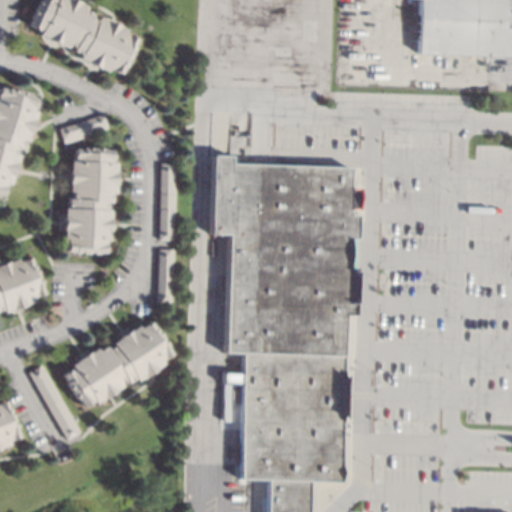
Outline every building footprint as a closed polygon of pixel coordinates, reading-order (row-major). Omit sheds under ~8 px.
[(71,0),(79,4),(77,7),(91,14),(90,17),(103,24),(105,21),(118,27),(117,31),(134,39),(119,73),(100,64),(98,68),(85,62),(87,58),(72,51),(74,47),(60,40),(58,44),(45,38),(47,35),(29,26),(41,0),(71,0)] [(502,0),(502,28),(511,28),(511,56),(489,56),(417,53),(418,0),(502,0)] [(0,88),(34,99),(28,118),(32,119),(28,134),(24,132),(19,148),(15,147),(11,161),(15,162),(11,176),(7,175),(1,194),(0,193),(0,88)] [(103,115),(107,129),(86,136),(63,143),(59,130),(58,128),(103,114),(103,115)] [(111,171),(114,171),(114,185),(110,185),(110,201),(105,201),(105,217),(109,217),(108,231),(105,231),(104,251),(66,251),(67,230),(63,230),(63,229),(63,216),(67,216),(67,199),(72,199),(72,184),(68,184),(68,169),(73,170),(73,150),(111,151),(111,171)] [(212,155),(223,156),(229,156),(230,156),(230,163),(348,167),(347,214),(356,215),(355,239),(346,239),(344,303),(353,303),(352,316),(344,315),(338,482),(307,481),(305,511),(264,511),(266,479),(237,478),(242,353),(223,352),(227,234),(209,233),(211,155),(212,155)] [(174,197),(174,240),(171,240),(157,240),(159,163),(174,163),(175,163),(174,197)] [(171,249),(173,249),(172,276),(171,303),(156,303),(157,249),(171,249)] [(42,293),(22,301),(24,305),(11,310),(9,306),(0,309),(0,264),(8,261),(9,265),(27,257),(42,293)] [(170,354),(152,365),(154,368),(143,376),(141,373),(126,382),(124,379),(111,387),(113,391),(102,398),(100,395),(82,406),(62,374),(79,363),(77,359),(89,352),(91,355),(104,346),(107,350),(120,342),(117,337),(129,330),(131,333),(149,322),(170,354)] [(62,402),(79,431),(78,432),(65,440),(27,372),(41,364),(62,402)] [(16,437),(0,442),(0,402),(3,401),(16,437)]
